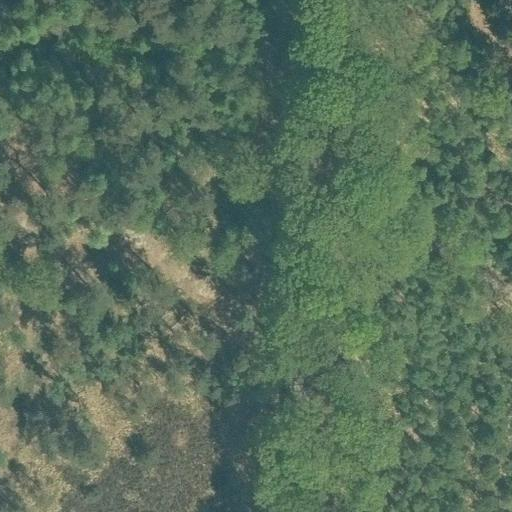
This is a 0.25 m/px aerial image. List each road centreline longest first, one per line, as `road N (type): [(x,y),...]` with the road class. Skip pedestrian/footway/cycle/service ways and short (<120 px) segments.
road 1 (track): [(315,511),(347,0)]
road 2 (track): [(334,190),(392,206),(511,296)]
